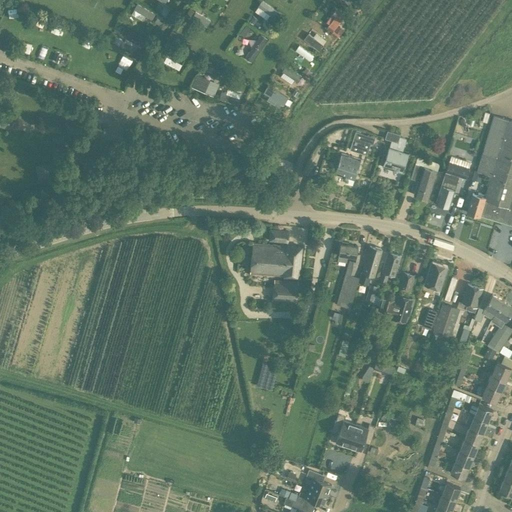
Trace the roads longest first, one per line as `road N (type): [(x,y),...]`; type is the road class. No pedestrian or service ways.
road 1 (tertiary): [(0,251),(123,217),(214,209),(295,215)]
road 2 (track): [(296,191),(300,162),(330,126),(444,115),(511,88)]
road 3 (tertiary): [(511,280),(433,238),(295,215)]
